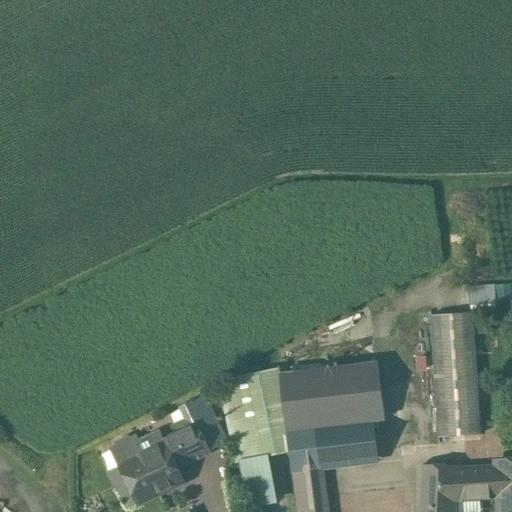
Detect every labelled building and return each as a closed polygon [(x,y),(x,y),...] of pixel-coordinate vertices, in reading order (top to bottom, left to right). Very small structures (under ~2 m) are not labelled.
[(476,318),(503,316),(502,293),(475,294),(476,318)] [(470,313),(432,316),(441,437),(479,435),(470,313)] [(322,468),(317,428),(372,422),(383,420),(376,364),(280,375),(290,452),(292,472),(293,472),(322,468)] [(237,464),(290,452),(280,375),(279,368),(219,381),(237,464)] [(372,422),(317,428),(322,468),(376,462),(372,422)] [(162,445),(164,444),(176,468),(208,452),(195,425),(160,442),(162,445)] [(176,468),(164,444),(162,445),(124,463),(143,501),(161,492),(160,490),(181,480),(176,468)] [(457,470),(456,499),(497,496),(497,511),(511,511),(511,460),(495,462),(495,467),(457,470)] [(455,511),(456,499),(457,470),(457,467),(419,466),(416,511),(455,511)] [(327,511),(322,468),(293,472),(298,511),(327,511)]
